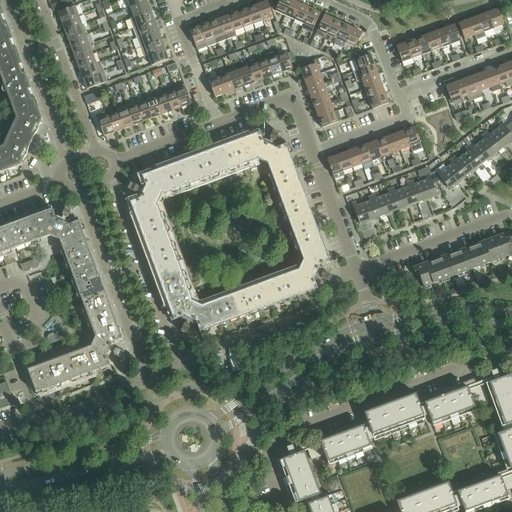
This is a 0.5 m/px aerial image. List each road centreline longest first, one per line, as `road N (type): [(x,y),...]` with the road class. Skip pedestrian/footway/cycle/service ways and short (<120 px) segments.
road 1 (residential): [(511,358),(289,429),(268,457),(287,511)]
road 2 (residential): [(145,382),(178,362),(109,179)]
road 3 (residential): [(145,382),(41,415),(0,309)]
road 4 (residential): [(75,191),(145,382)]
road 5 (tertiary): [(374,322),(317,344),(210,420)]
road 6 (tertiary): [(218,434),(331,351),(378,334)]
road 7 (residential): [(6,0),(63,165)]
road 8 (tertiary): [(0,492),(169,454)]
road 9 (tertiary): [(165,434),(0,475)]
road 10 (residential): [(356,271),(511,215)]
road 11 (residential): [(96,150),(40,0)]
road 12 (residential): [(222,346),(322,308),(343,276),(356,271)]
road 13 (tertiary): [(511,324),(428,316),(374,322)]
road 14 (residential): [(312,152),(292,98),(217,124)]
road 15 (tertiary): [(378,334),(511,341)]
road 16 (residential): [(398,95),(368,20),(322,0)]
road 17 (residential): [(356,271),(312,152)]
road 18 (residential): [(312,152),(405,117),(398,95)]
road 19 (residential): [(398,95),(511,52)]
